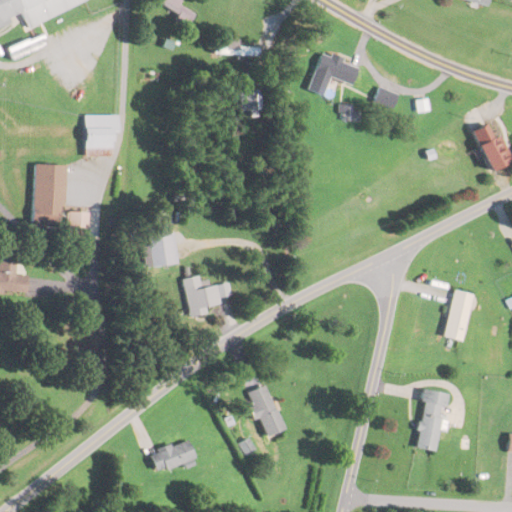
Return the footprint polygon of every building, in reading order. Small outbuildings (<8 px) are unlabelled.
[(83,4),(81,0),(0,0),(0,23),(20,15),(25,28),(83,4)] [(188,24),(193,16),(178,6),(181,1),(179,0),(154,0),(153,2),(188,24)] [(258,57),(258,48),(212,47),(212,56),(258,57)] [(350,86),(356,69),(319,56),(306,92),(322,98),(328,79),(350,86)] [(390,111),(396,95),(378,88),(372,104),(390,111)] [(110,134),(115,134),(115,117),(83,117),(83,158),(110,158),(110,134)] [(506,166),(492,124),(471,131),(485,173),(506,166)] [(33,166),(29,225),(59,227),(63,167),(33,166)] [(84,227),(67,227),(67,237),(84,237),(84,227)] [(178,255),(170,231),(148,238),(156,262),(178,255)] [(0,292),(25,294),(26,275),(13,274),(14,251),(0,250),(0,292)] [(214,284),(199,286),(197,275),(181,278),(187,316),(205,313),(204,306),(218,304),(214,284)] [(461,341),(470,294),(451,290),(441,338),(461,341)] [(243,393),(254,419),(257,418),(264,437),(282,430),(264,385),(243,393)] [(441,392),(420,390),(415,449),(436,451),(441,392)] [(193,458),(185,438),(147,453),(154,472),(193,458)]
